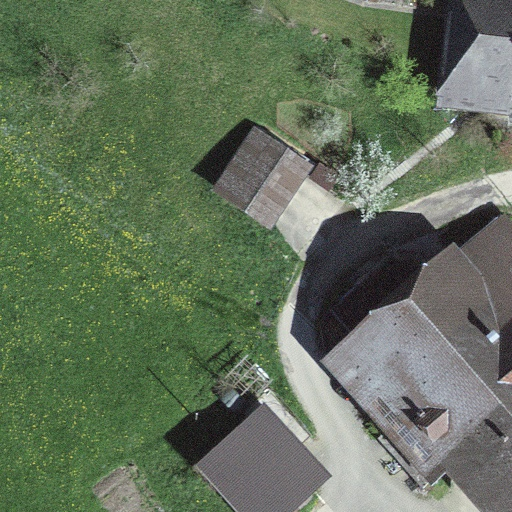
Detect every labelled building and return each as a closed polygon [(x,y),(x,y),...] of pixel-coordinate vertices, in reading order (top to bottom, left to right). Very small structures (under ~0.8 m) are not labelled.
[(511,0),(472,0),(463,85),(511,90),(511,0)] [(218,184),(267,218),(302,169),(253,135),(218,184)] [(511,511),(511,215),(335,378),(440,493),(466,468),(505,511),(511,511)] [(243,376),(224,394),(242,414),(261,397),(243,376)] [(260,444),(215,487),(238,511),(314,511),(321,506),(294,477),(261,443),(260,444)]
